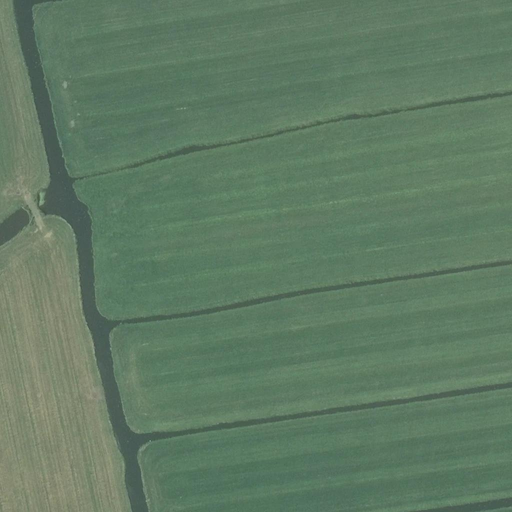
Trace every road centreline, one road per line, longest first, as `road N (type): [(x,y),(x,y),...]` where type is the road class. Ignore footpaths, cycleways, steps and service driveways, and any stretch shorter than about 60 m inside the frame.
road 1 (track): [(39,219),(121,511)]
road 2 (track): [(39,219),(29,202),(8,0)]
